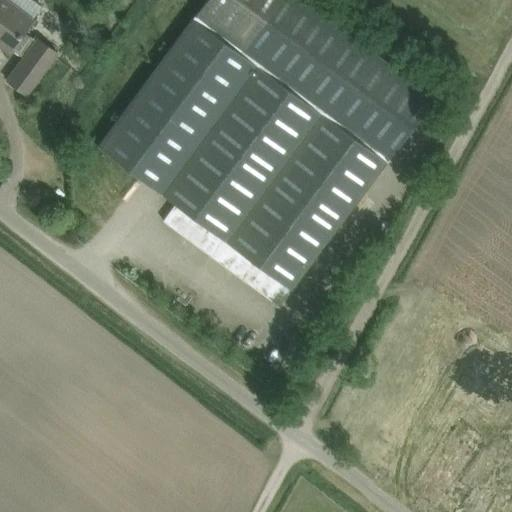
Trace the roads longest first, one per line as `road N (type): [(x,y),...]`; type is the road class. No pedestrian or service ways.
road 1 (track): [(257,511),(511,46)]
road 2 (unclassified): [(404,511),(0,208)]
